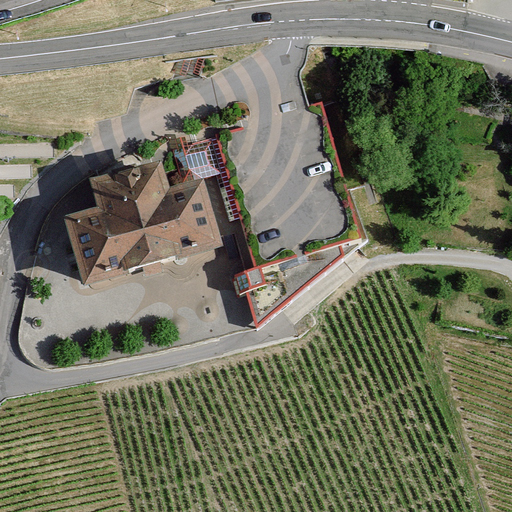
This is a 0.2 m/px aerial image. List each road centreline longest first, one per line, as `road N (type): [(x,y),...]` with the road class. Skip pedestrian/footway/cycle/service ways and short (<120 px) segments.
road 1 (unclassified): [(0,329),(38,195),(85,150),(255,75),(275,61),(294,19)]
road 2 (tertiary): [(294,19),(0,52)]
road 3 (tertiary): [(511,42),(388,19)]
